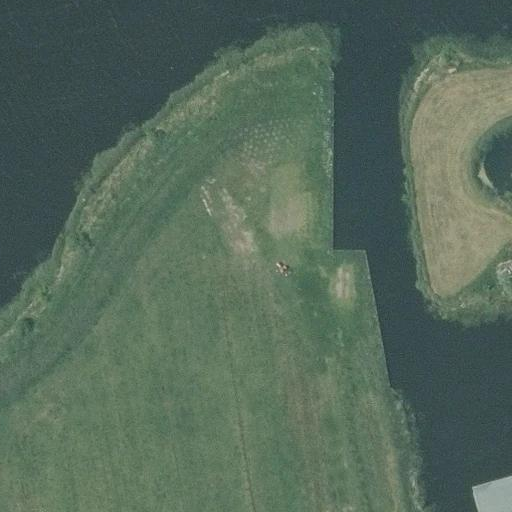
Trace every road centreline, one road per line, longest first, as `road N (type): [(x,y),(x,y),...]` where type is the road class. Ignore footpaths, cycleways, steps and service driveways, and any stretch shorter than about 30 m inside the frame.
road 1 (track): [(394,511),(353,316),(320,277),(314,257),(315,115),(305,97),(281,97),(204,139),(125,229),(58,338),(0,384)]
road 2 (track): [(511,87),(476,108),(451,145),(465,194),(511,238)]
